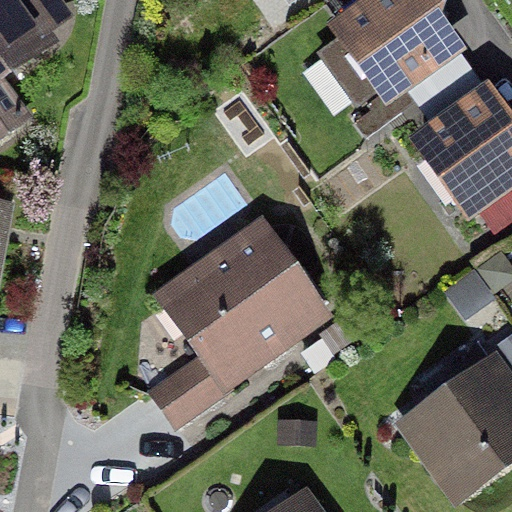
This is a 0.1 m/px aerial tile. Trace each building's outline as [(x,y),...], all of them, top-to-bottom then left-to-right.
[(27,0),(0,0),(0,136),(21,121),(0,92),(0,77),(40,49),(13,10),(27,0)] [(418,9),(411,0),(383,0),(337,33),(383,97),(448,51),(432,28),(438,9),(418,9)] [(511,123),(499,124),(483,101),(418,147),(464,212),(511,177),(511,123)] [(274,341),(315,313),(261,237),(256,241),(243,238),(228,248),(226,262),(162,307),(202,363),(151,399),(170,426),(222,390),(216,382),(243,363),(257,365),(271,355),(274,341)] [(461,497),(511,461),(511,415),(486,380),(414,431),(461,497)]
